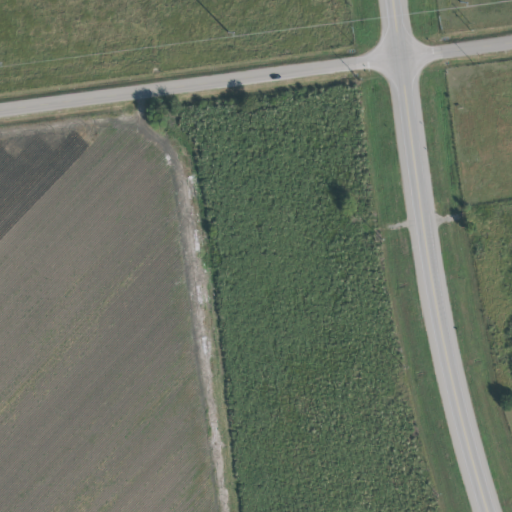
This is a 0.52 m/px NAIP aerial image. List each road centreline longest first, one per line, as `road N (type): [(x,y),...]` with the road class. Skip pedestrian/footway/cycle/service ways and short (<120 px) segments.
road 1 (secondary): [(488,511),(429,267),(385,0)]
road 2 (residential): [(0,108),(511,41)]
